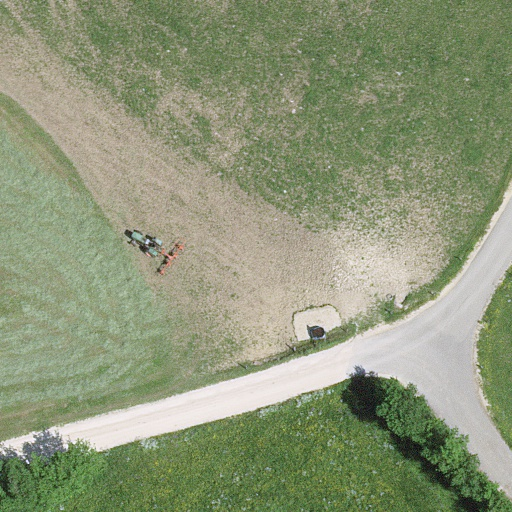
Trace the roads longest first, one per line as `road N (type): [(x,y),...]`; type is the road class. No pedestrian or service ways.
road 1 (track): [(426,343),(0,459)]
road 2 (track): [(511,478),(453,400),(426,343)]
road 3 (track): [(511,228),(426,343)]
